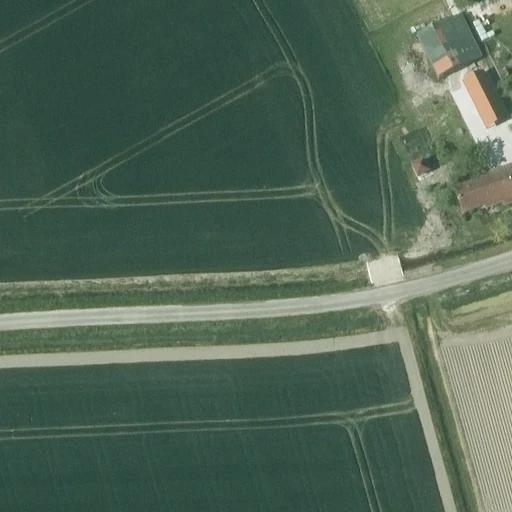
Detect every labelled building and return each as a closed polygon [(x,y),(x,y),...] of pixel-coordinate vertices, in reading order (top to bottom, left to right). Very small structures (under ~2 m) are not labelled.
[(416,39),(437,81),(481,59),(460,17),(416,39)] [(482,75),(464,84),(480,116),(498,107),(482,75)] [(462,98),(424,116),(441,151),(478,133),(462,98)] [(418,181),(430,174),(424,162),(411,168),(418,181)] [(503,204),(504,208),(511,204),(511,165),(481,177),(482,181),(460,189),(461,192),(455,194),(463,215),(485,207),(486,211),(503,204)]
